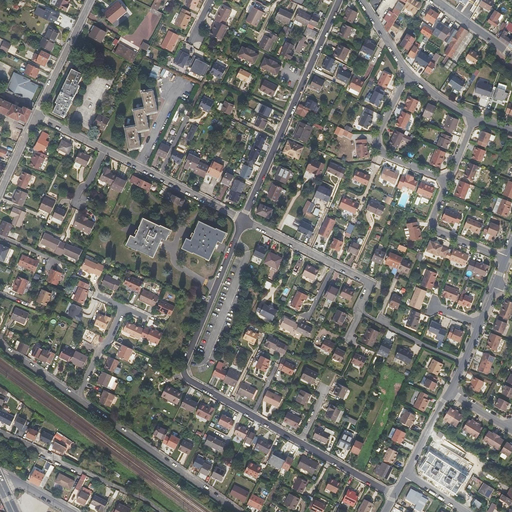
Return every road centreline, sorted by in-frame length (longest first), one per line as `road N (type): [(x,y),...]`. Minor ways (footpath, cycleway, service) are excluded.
road 1 (residential): [(393,495),(184,375),(243,219)]
road 2 (residential): [(236,511),(0,343)]
road 3 (residential): [(36,115),(243,219)]
road 4 (unclassified): [(0,431),(162,511)]
road 5 (residential): [(359,311),(370,284),(243,219)]
road 6 (residential): [(407,72),(377,144),(385,155),(447,180)]
road 7 (residential): [(243,219),(304,79)]
road 8 (residential): [(447,180),(434,229),(506,259)]
road 9 (residential): [(89,0),(36,115)]
